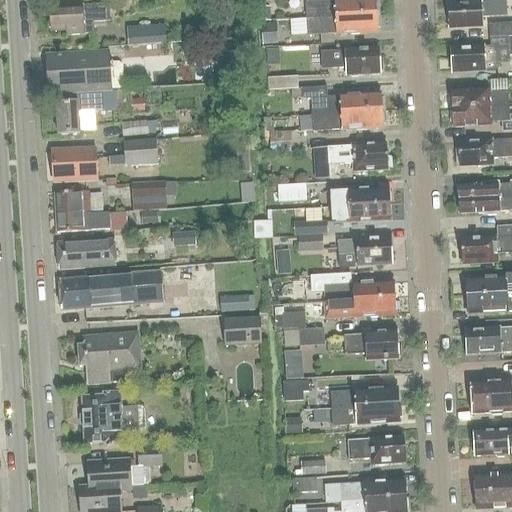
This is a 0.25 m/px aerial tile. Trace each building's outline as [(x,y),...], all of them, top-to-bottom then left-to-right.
[(243,0),(204,0),(205,16),(244,13),(243,0)] [(307,21),(380,16),(379,3),(376,3),(376,1),(306,4),(307,21)] [(481,4),(447,6),(448,30),(482,28),(482,19),(506,18),(505,3),(481,4)] [(83,7),(50,10),(51,21),(48,24),(48,29),(51,31),(51,33),(65,32),(66,37),(85,36),(85,35),(93,34),(92,24),(109,23),(108,7),(83,8),(83,7)] [(270,23),(269,9),(261,9),(261,23),(270,23)] [(380,16),(307,21),(308,36),(378,32),(378,30),(381,29),(380,16)] [(511,23),(488,25),(489,38),(508,37),(511,36),(511,23)] [(128,25),(128,44),(166,43),(166,24),(128,25)] [(261,26),(262,36),(274,35),(273,25),(261,26)] [(274,45),(274,35),(262,36),(262,46),(274,45)] [(490,48),(484,49),(450,50),(451,74),(485,72),(484,64),(509,63),(508,37),(489,38),(490,48)] [(153,45),(128,46),(123,47),(124,60),(169,56),(168,44),(153,45)] [(217,46),(218,74),(244,73),(243,45),(217,46)] [(378,50),(345,52),(320,53),(321,71),(346,70),(346,77),(380,75),(380,73),(383,73),(382,61),(379,61),(378,50)] [(110,93),(110,92),(108,63),(107,54),(47,57),(50,96),(76,95),(110,93)] [(269,92),(298,90),(298,78),(267,80),(268,92),(269,92)] [(311,116),(385,113),(384,99),(381,99),(381,96),(327,99),(327,89),(300,90),(301,101),(310,101),(311,116)] [(78,113),(104,111),(118,110),(117,91),(110,92),(110,93),(76,95),(77,105),(56,106),(57,135),(79,134),(78,113)] [(508,92),(489,93),(489,92),(452,94),(453,111),(509,108),(508,92)] [(143,112),(142,100),(131,101),(132,112),(143,112)] [(509,108),(453,111),(454,128),(491,126),(491,124),(503,123),(503,133),(511,132),(511,116),(509,117),(509,108)] [(385,113),(311,116),(312,133),(341,132),(341,131),(383,128),(383,125),(386,125),(385,113)] [(270,120),(263,120),(264,147),(269,147),(269,143),(269,133),(273,133),(273,123),(270,123),(270,120)] [(157,121),(147,122),(121,124),(122,139),(148,137),(148,132),(158,132),(157,121)] [(269,133),(269,143),(291,142),(291,133),(273,133),(269,133)] [(511,140),(493,142),(455,144),(456,168),(477,167),(477,169),(494,168),(494,160),(511,158),(511,140)] [(156,142),(124,144),(125,167),(157,166),(156,142)] [(291,142),(269,143),(269,147),(269,154),(291,154),(291,142)] [(339,166),(352,165),(352,173),(388,171),(387,146),(351,148),(327,149),(329,166),(328,166),(329,184),(340,183),(339,166)] [(95,151),(53,153),(54,185),(96,182),(95,151)] [(510,185),(499,186),(499,183),(482,184),(479,188),(457,189),(458,202),(511,198),(511,182),(510,182),(510,185)] [(177,184),(165,184),(131,186),(132,212),(166,211),(166,198),(177,198),(177,184)] [(305,186),(277,187),(278,203),(306,202),(305,186)] [(331,209),(390,207),(389,191),(330,194),(331,209)] [(56,217),(103,215),(102,194),(88,195),(88,193),(55,195),(56,217)] [(511,215),(511,198),(458,202),(458,215),(480,214),(483,217),(501,216),(501,214),(511,213),(511,216),(511,215)] [(390,207),(331,209),(332,225),(348,224),(391,222),(390,207)] [(320,210),(305,211),(305,224),(321,223),(320,210)] [(158,213),(140,214),(141,226),(159,225),(158,213)] [(109,233),(127,232),(126,214),(103,215),(56,217),(57,234),(109,231),(109,233)] [(298,237),(321,235),(327,235),(326,223),(321,223),(305,224),(295,225),(296,237),(298,237)] [(498,263),(498,256),(511,255),(511,227),(496,228),(497,239),(460,241),(461,266),(498,263)] [(196,246),(195,233),(172,235),(173,248),(196,246)] [(321,235),(298,237),(299,253),(322,252),(321,235)] [(390,240),(337,243),(338,257),(357,256),(358,268),(391,266),(390,240)] [(58,248),(56,248),(57,268),(59,268),(59,271),(115,267),(113,242),(58,245),(58,248)] [(276,263),(289,262),(289,253),(275,253),(276,263)] [(465,295),(466,298),(511,295),(511,273),(505,274),(505,279),(483,280),(480,282),(465,283),(465,285),(462,286),(463,295),(465,295)] [(161,304),(159,279),(158,274),(126,277),(60,282),(61,286),(57,286),(59,309),(62,308),(62,312),(161,304)] [(323,294),(324,303),(395,300),(394,284),(352,287),(352,286),(337,286),(336,276),(310,278),(311,294),(323,294)] [(292,299),(291,284),(273,286),(274,301),(292,299)] [(511,295),(466,298),(466,314),(482,313),(485,315),(511,313),(511,295)] [(247,312),(247,296),(221,298),(222,314),(247,312)] [(395,300),(324,303),(325,321),(354,319),(354,318),(396,316),(395,300)] [(275,329),(283,328),(283,331),(299,330),(305,330),(304,314),(282,315),(282,316),(274,317),(275,329)] [(225,348),(260,346),(259,318),(224,320),(225,348)] [(511,329),(498,330),(465,332),(467,357),(500,355),(511,354),(511,329)] [(305,330),(299,330),(300,349),(324,348),(323,330),(305,331),(305,330)] [(84,346),(78,347),(80,370),(85,369),(87,387),(110,385),(110,384),(122,383),(122,377),(140,375),(137,335),(83,339),(84,346)] [(345,357),(365,356),(365,362),(398,360),(397,335),(344,338),(345,357)] [(284,403),(303,402),(303,394),(308,394),(308,383),(283,383),(284,403)] [(472,401),(511,398),(511,383),(471,386),(472,401)] [(331,410),(399,406),(398,393),(378,394),(378,392),(330,394),(331,410)] [(141,408),(137,408),(121,409),(120,393),(102,394),(102,398),(81,399),(84,446),(105,445),(105,448),(122,446),(121,434),(138,433),(142,433),(146,429),(144,410),(141,408)] [(511,398),(472,401),(472,415),(511,413),(511,398)] [(400,421),(399,406),(331,410),(332,427),(380,425),(380,422),(400,421)] [(302,437),(301,420),(284,421),(285,438),(302,437)] [(511,431),(506,432),(473,434),(474,445),(471,449),(471,454),(474,458),(475,458),(507,456),(507,448),(511,448),(511,431)] [(368,441),(347,442),(348,462),(369,461),(370,466),(404,464),(402,439),(368,441)] [(87,465),(88,489),(99,488),(99,489),(120,487),(120,494),(132,493),(131,487),(144,486),(143,469),(162,468),(162,453),(137,454),(138,469),(130,470),(130,462),(87,465)] [(325,462),(300,464),(301,478),(326,476),(325,462)] [(473,480),(474,495),(511,492),(511,478),(506,478),(504,476),(491,477),(489,479),(473,480)] [(316,479),(292,481),(293,495),(317,494),(316,479)] [(340,502),(406,498),(405,484),(390,485),(388,483),(339,486),(340,502)] [(121,511),(120,494),(120,487),(99,489),(99,488),(88,489),(78,489),(79,511),(121,511)] [(511,492),(474,495),(475,509),(491,508),(493,510),(506,510),(508,507),(511,507),(511,492)] [(407,511),(406,498),(340,502),(340,511),(333,511),(333,510),(305,511),(407,511)]
